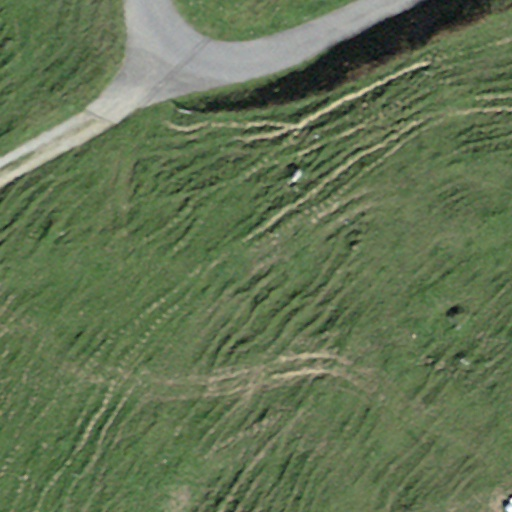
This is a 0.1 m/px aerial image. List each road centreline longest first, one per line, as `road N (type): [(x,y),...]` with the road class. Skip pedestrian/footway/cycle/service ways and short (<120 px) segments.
road 1 (unclassified): [(422,0),(326,49),(236,68),(180,60),(152,0)]
road 2 (track): [(0,176),(100,124),(180,60)]
